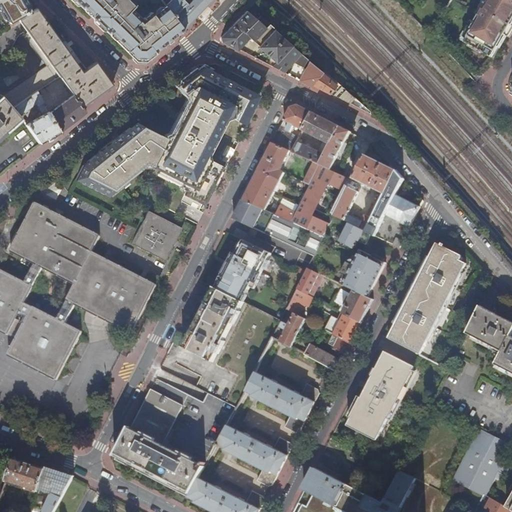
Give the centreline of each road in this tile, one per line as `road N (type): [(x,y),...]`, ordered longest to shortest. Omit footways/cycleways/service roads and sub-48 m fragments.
road 1 (residential): [(90,468),(285,87)]
road 2 (residential): [(445,204),(282,511)]
road 3 (residential): [(445,204),(378,137),(285,87)]
road 4 (residential): [(135,87),(0,198)]
road 5 (residential): [(135,87),(46,0)]
